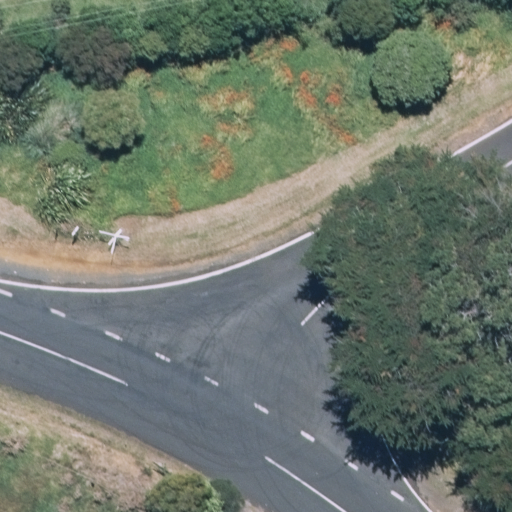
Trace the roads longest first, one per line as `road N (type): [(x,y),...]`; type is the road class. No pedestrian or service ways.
road 1 (unclassified): [(511,145),(424,204),(60,375)]
road 2 (unclassified): [(317,511),(60,375)]
